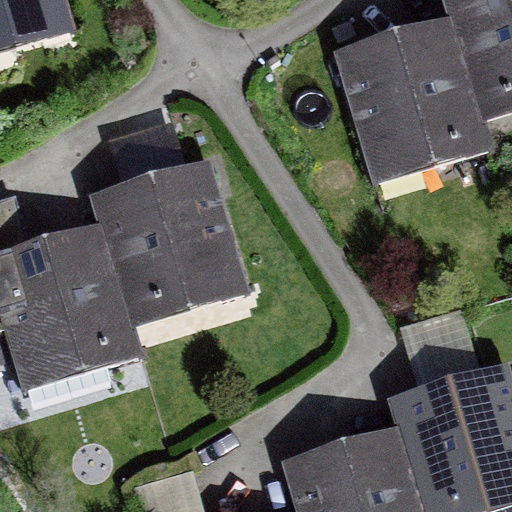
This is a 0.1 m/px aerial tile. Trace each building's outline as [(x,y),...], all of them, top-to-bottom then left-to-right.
[(0,0),(0,43),(69,23),(62,0),(0,0)] [(511,0),(441,0),(450,27),(477,112),(511,102),(511,0)] [(477,112),(450,27),(336,61),(370,176),(486,142),(477,112)] [(244,285),(209,170),(91,205),(100,233),(127,320),(244,285)] [(136,348),(100,233),(0,262),(0,334),(5,333),(20,382),(136,348)] [(459,511),(511,496),(511,387),(507,373),(389,407),(398,435),(422,511),(459,511)] [(422,511),(398,435),(284,471),(297,511),(422,511)]
